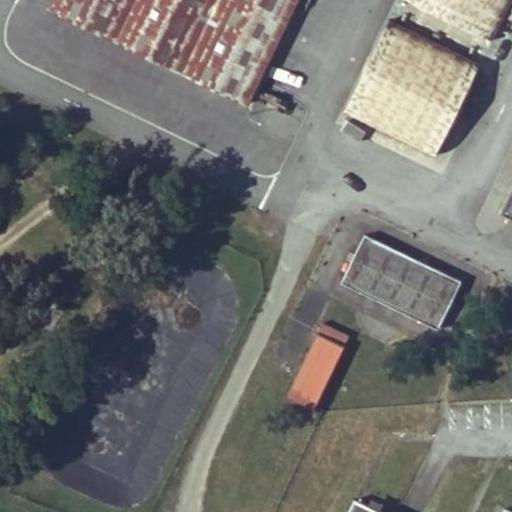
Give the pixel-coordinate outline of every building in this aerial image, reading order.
[(300,0),(52,0),(48,9),(249,107),(300,0)] [(511,0),(411,0),(493,39),(511,0)] [(481,66),(389,22),(344,115),(435,160),(481,66)] [(511,192),(501,216),(511,221),(511,192)] [(462,281),(363,237),(342,284),(440,329),(462,281)] [(348,340),(319,327),(286,398),(315,411),(348,340)] [(374,511),(353,502),(348,511),(374,511)]
